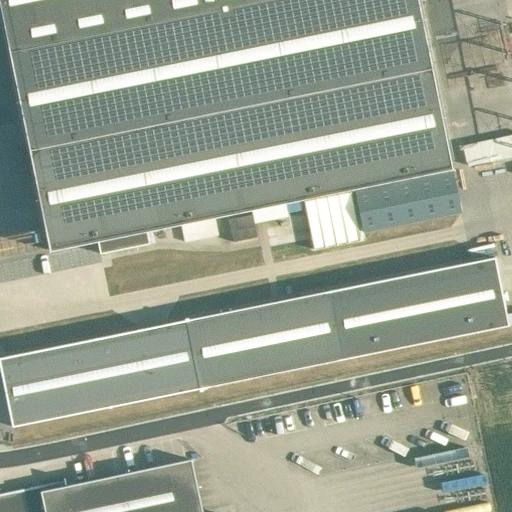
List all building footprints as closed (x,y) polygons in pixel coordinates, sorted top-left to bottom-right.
[(0,0),(51,249),(456,167),(420,0),(0,0)] [(462,211),(454,172),(356,191),(364,230),(462,211)] [(229,219),(233,241),(257,236),(253,213),(229,219)] [(187,319),(201,387),(511,323),(497,255),(187,319)] [(0,356),(80,340),(65,265),(0,278),(0,356)] [(167,464),(50,489),(40,485),(0,494),(0,511),(203,511),(192,459),(167,464)]
